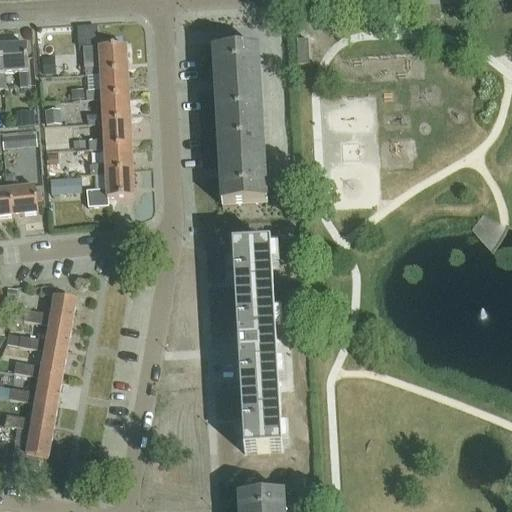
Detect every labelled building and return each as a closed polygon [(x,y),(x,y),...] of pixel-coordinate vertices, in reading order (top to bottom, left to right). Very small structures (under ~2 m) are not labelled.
[(86,26),(85,46),(103,46),(103,26),(86,26)] [(309,67),(309,43),(301,43),(297,43),(298,68),(309,67)] [(3,76),(5,76),(20,75),(21,91),(30,90),(29,74),(28,74),(27,47),(1,49),(3,76)] [(214,51),(213,51),(215,71),(218,71),(219,82),(220,93),(220,104),(217,104),(218,131),(233,131),(248,130),(264,129),(264,128),(262,128),(261,119),(263,119),(263,112),(261,112),(261,104),(262,104),(262,101),(260,101),(260,92),(262,92),(261,90),(261,78),(259,78),(259,70),(260,70),(259,48),(257,48),(257,52),(244,52),(229,53),(216,54),(216,51),(214,51)] [(86,79),(101,78),(101,76),(128,75),(127,49),(100,51),(101,69),(85,70),(86,79)] [(55,60),(43,60),(44,77),(56,77),(55,60)] [(101,76),(101,78),(102,94),(87,95),(87,104),(103,103),(102,101),(129,99),(128,75),(101,76)] [(72,93),(72,102),(85,101),(85,93),(72,93)] [(88,128),(104,127),(104,126),(131,124),(129,99),(102,101),(103,103),(103,118),(88,119),(88,128)] [(16,114),(18,130),(35,129),(34,112),(16,114)] [(45,114),(47,129),(63,127),(61,112),(45,114)] [(105,151),(132,150),(131,124),(104,126),(104,127),(105,143),(89,144),(90,153),(105,153),(105,151)] [(233,131),(218,131),(220,159),(223,159),(224,169),(224,170),(225,180),(225,191),(221,191),(223,212),(225,212),(224,209),(238,208),(253,207),(266,206),(266,210),(268,210),(267,188),(265,188),(265,180),(266,180),(266,168),(266,166),(264,166),(264,158),(265,158),(265,155),(263,155),(263,146),(265,146),(264,140),(263,140),(262,131),(264,131),(264,129),(248,130),(233,131)] [(4,152),(19,151),(18,139),(3,140),(4,152)] [(74,144),(74,152),(86,151),(86,144),(74,144)] [(91,178),(107,177),(106,176),(133,174),(132,150),(105,151),(105,153),(106,168),(91,169),(91,178)] [(58,158),(49,158),(49,169),(59,168),(58,158)] [(135,200),(133,174),(106,176),(107,177),(107,193),(88,194),(89,211),(109,210),(109,201),(135,200)] [(17,192),(15,177),(6,178),(8,193),(10,193),(13,219),(39,216),(36,190),(17,192)] [(52,198),(68,197),(66,181),(51,182),(52,198)] [(0,220),(13,219),(10,193),(8,193),(0,194),(0,220)] [(272,248),(233,251),(245,457),(283,454),(272,248)] [(17,293),(8,293),(7,300),(17,301),(17,293)] [(50,330),(72,334),(77,304),(55,300),(52,319),(26,314),(24,325),(50,330)] [(20,351),(45,356),(67,360),(72,334),(50,330),(47,345),(21,341),(20,351)] [(41,382),(63,386),(67,360),(45,356),(43,371),(17,367),(15,377),(41,382)] [(10,403),(36,408),(58,412),(63,386),(41,382),(38,397),(12,393),(10,403)] [(33,424),(7,419),(5,430),(32,434),(53,438),(58,412),(36,408),(33,424)] [(53,438),(32,434),(29,450),(16,448),(12,467),(39,472),(41,461),(49,462),(53,438)] [(240,497),(238,497),(238,511),(286,511),(287,511),(285,511),(285,503),(286,503),(286,497),(286,494),(284,494),(284,497),(270,498),(254,499),(240,500),(240,497)]
